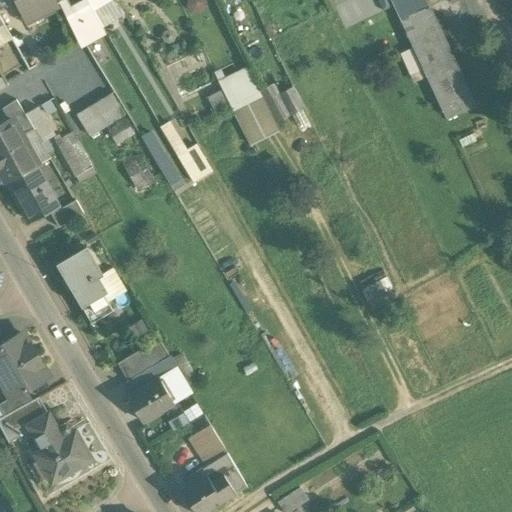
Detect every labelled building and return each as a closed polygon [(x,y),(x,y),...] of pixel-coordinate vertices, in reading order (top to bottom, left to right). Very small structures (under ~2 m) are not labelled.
[(12,0),(23,21),(57,5),(54,0),(12,0)] [(115,0),(89,0),(88,1),(101,26),(123,13),(115,0)] [(88,1),(64,13),(80,44),(99,33),(97,28),(101,26),(88,1)] [(427,13),(402,25),(448,123),(473,111),(427,13)] [(259,93),(247,69),(218,82),(223,91),(230,106),(250,144),(277,131),(272,122),(259,93)] [(1,74),(0,74),(0,91),(8,86),(1,74)] [(259,93),(272,122),(303,107),(293,86),(279,93),(275,85),(259,93)] [(215,114),(230,106),(223,91),(207,99),(215,114)] [(108,96),(79,113),(90,132),(120,115),(108,96)] [(15,100),(0,109),(0,121),(3,126),(14,120),(23,137),(34,130),(19,107),(15,100)] [(28,102),(19,107),(34,130),(42,145),(51,140),(28,102)] [(3,126),(0,127),(0,171),(6,182),(36,166),(38,165),(23,137),(14,120),(3,126)] [(108,130),(121,153),(137,143),(124,121),(108,130)] [(169,121),(160,127),(196,184),(213,174),(195,146),(187,151),(169,121)] [(92,167),(73,133),(56,142),(75,177),(92,167)] [(262,163),(279,199),(292,192),(275,157),(262,163)] [(124,168),(138,192),(155,182),(141,158),(124,168)] [(36,166),(6,182),(27,221),(47,210),(57,205),(36,166)] [(73,196),(57,205),(47,210),(58,228),(83,214),(73,196)] [(86,247),(56,264),(91,323),(112,311),(102,294),(106,292),(98,277),(102,275),(86,247)] [(0,345),(0,374),(35,354),(29,343),(24,335),(19,334),(0,345)] [(168,356),(156,337),(112,363),(123,383),(125,382),(149,367),(168,356)] [(35,354),(0,374),(0,381),(10,397),(10,398),(25,390),(45,378),(46,374),(41,365),(42,365),(35,354)] [(175,368),(168,356),(149,367),(155,379),(157,377),(158,378),(175,368)] [(132,393),(155,379),(149,367),(125,382),(132,393)] [(175,368),(158,378),(173,403),(190,393),(175,368)] [(158,378),(157,377),(155,379),(132,393),(127,396),(142,421),(173,403),(158,378)] [(25,390),(10,398),(10,397),(0,403),(0,409),(4,416),(32,401),(25,390)] [(4,416),(0,417),(0,427),(5,438),(27,425),(47,414),(37,398),(32,401),(4,416)] [(75,431),(61,438),(48,414),(47,414),(27,425),(56,478),(90,460),(75,431)] [(213,461),(225,453),(208,423),(193,432),(211,462),(213,461)] [(225,453),(213,461),(223,476),(224,475),(235,469),(225,453)] [(223,476),(213,461),(211,462),(202,468),(211,483),(223,476)] [(211,483),(202,468),(186,478),(189,484),(181,489),(195,511),(205,511),(235,494),(224,475),(223,476),(211,483)] [(235,469),(224,475),(235,494),(246,487),(235,469)] [(298,488),(276,502),(282,511),(283,511),(304,499),(298,488)] [(11,511),(4,500),(0,502),(0,511),(11,511)]
